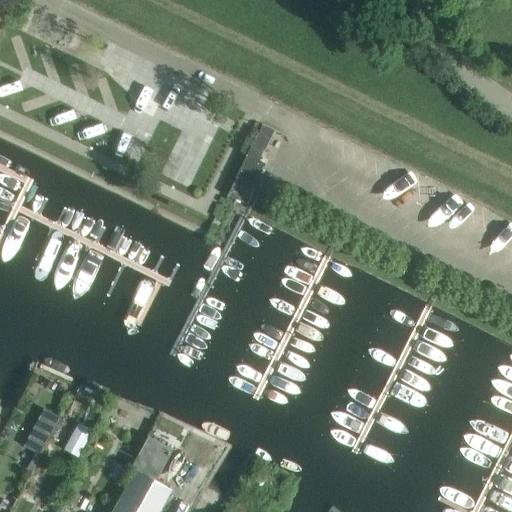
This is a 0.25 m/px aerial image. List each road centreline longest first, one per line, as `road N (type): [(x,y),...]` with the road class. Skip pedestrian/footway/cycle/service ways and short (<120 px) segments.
road 1 (unclassified): [(263,106),(44,0)]
road 2 (unclassified): [(511,107),(470,75),(419,0)]
